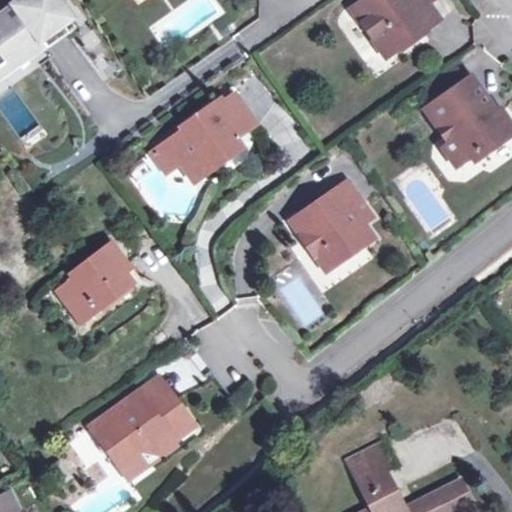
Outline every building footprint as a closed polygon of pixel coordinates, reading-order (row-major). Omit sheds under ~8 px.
[(68,33),(46,2),(48,0),(22,0),(0,16),(0,65),(38,38),(46,49),(68,33)] [(419,0),(359,0),(346,10),(377,53),(402,34),(407,40),(434,20),(423,4),(419,0)] [(407,40),(402,34),(377,53),(382,59),(407,40)] [(450,68),(422,88),(432,103),(461,82),(450,68)] [(432,103),(425,107),(436,125),(432,128),(442,143),(440,152),(452,168),(475,151),(486,151),(511,133),(496,112),(489,116),(482,106),(485,104),(467,78),(461,82),(432,103)] [(148,154),(159,169),(177,157),(190,175),(203,165),(199,160),(207,154),(211,159),(216,156),(220,160),(236,148),(229,138),(249,124),(229,96),(217,104),(215,102),(198,114),(200,117),(193,121),(191,119),(174,131),(176,134),(148,154)] [(342,186),(287,225),(311,259),(323,251),(333,266),(368,241),(358,226),(367,220),(342,186)] [(72,275),(76,279),(59,292),(76,315),(92,303),(97,309),(131,283),(122,271),(128,266),(112,244),(72,275)] [(323,251),(311,259),(322,275),(333,266),(323,251)] [(97,309),(92,303),(76,315),(81,322),(97,309)] [(162,368),(177,394),(202,380),(187,354),(162,368)] [(387,367),(376,374),(384,385),(395,378),(387,367)] [(376,374),(366,382),(373,393),(377,397),(387,390),(384,385),(376,374)] [(153,377),(142,385),(157,406),(168,398),(153,377)] [(366,382),(355,389),(363,400),(373,393),(366,382)] [(157,406),(142,385),(86,426),(113,464),(132,450),(156,455),(169,445),(167,441),(188,426),(168,398),(157,406)] [(385,442),(361,454),(373,476),(381,472),(395,465),(385,442)] [(156,455),(132,450),(143,464),(156,455)] [(361,454),(349,460),(360,483),(373,476),(361,454)] [(381,472),(373,476),(360,483),(365,493),(385,482),(381,472)] [(365,493),(372,507),(362,511),(467,511),(474,509),(459,480),(414,502),(416,506),(403,511),(400,511),(393,495),(394,489),(391,483),(385,482),(365,493)] [(0,511),(26,511),(24,508),(19,511),(9,492),(0,496),(0,511)]
